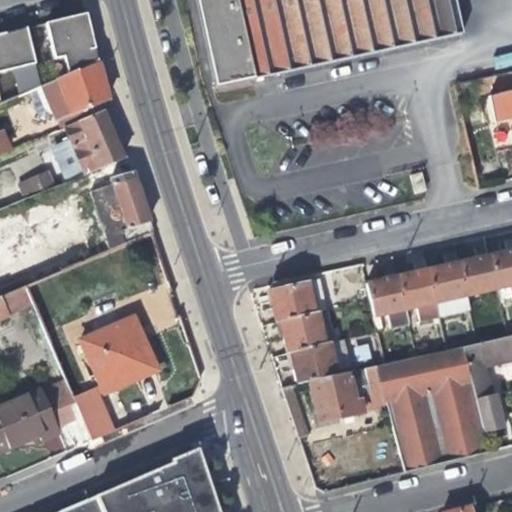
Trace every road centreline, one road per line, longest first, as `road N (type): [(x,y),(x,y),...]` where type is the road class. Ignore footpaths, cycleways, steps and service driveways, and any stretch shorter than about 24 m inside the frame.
road 1 (residential): [(212,277),(511,207)]
road 2 (residential): [(113,0),(200,282)]
road 3 (residential): [(212,277),(130,0)]
road 4 (residential): [(0,511),(235,409)]
road 5 (residential): [(325,511),(511,467)]
road 6 (residential): [(200,282),(235,409)]
road 7 (residential): [(253,401),(212,277)]
